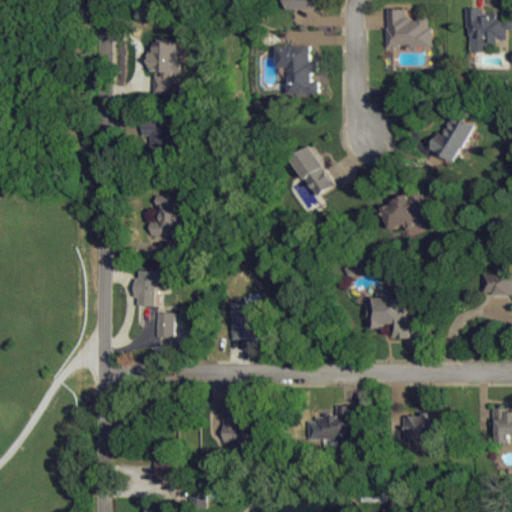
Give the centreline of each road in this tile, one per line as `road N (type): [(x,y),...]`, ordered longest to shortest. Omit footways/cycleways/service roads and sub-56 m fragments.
road 1 (tertiary): [(107,0),(104,511)]
road 2 (residential): [(105,371),(511,370)]
road 3 (residential): [(367,141),(356,110),(358,0)]
